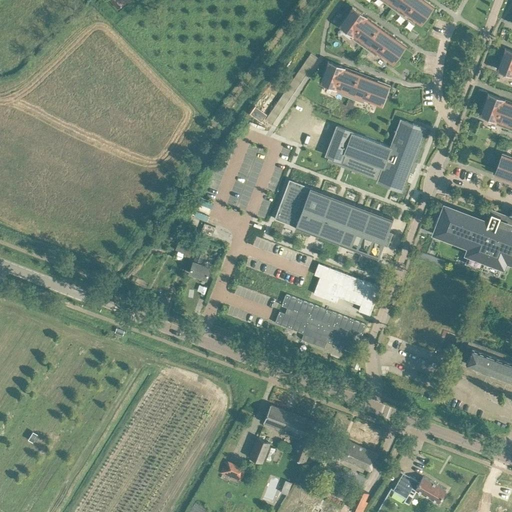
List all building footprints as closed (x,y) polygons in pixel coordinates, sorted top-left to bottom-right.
[(426,0),(396,0),(392,7),(404,15),(406,12),(421,23),(434,5),(426,0)] [(364,46),(379,25),(352,6),(339,24),(354,35),(352,38),(364,46)] [(379,25),(364,46),(376,55),(378,52),(393,62),(406,44),(379,25)] [(511,50),(505,48),(497,68),(511,74),(511,50)] [(311,52),(266,119),(272,123),(318,57),(311,52)] [(351,95),(360,71),(329,59),(321,80),(338,87),(337,90),(351,95)] [(360,71),(351,95),(364,100),(365,97),(383,103),(391,83),(360,71)] [(509,128),(511,121),(511,101),(488,93),(480,113),(497,120),(496,123),(509,128)] [(266,102),(255,117),(262,122),(263,122),(262,121),(265,117),(266,118),(273,107),(268,104),(266,102)] [(377,181),(389,186),(394,188),(403,191),(426,128),(418,125),(413,123),(401,119),(390,146),(353,132),(354,131),(337,125),(326,154),(330,156),(328,160),(378,179),(377,181)] [(511,179),(511,156),(503,153),(495,173),(511,179)] [(286,188),(274,218),(378,257),(383,244),(388,246),(393,232),(389,231),(393,218),(294,180),(289,178),(286,188)] [(445,205),(434,232),(470,246),(467,253),(469,253),(502,266),(503,266),(506,259),(511,261),(511,230),(508,229),(510,224),(504,222),(506,218),(500,215),(492,212),(488,221),(485,220),(445,205)] [(205,222),(201,231),(212,235),(215,226),(205,222)] [(178,242),(175,250),(185,253),(188,246),(178,242)] [(193,260),(189,272),(207,278),(211,267),(200,263),(204,252),(198,250),(194,261),(193,260)] [(419,251),(417,256),(443,266),(445,260),(419,251)] [(332,260),(330,265),(342,269),(343,264),(332,260)] [(320,276),(314,293),(336,301),(338,296),(361,304),(359,310),(370,314),(381,286),(319,262),(314,274),(320,276)] [(291,284),(301,289),(304,282),(293,278),(291,284)] [(279,310),(275,322),(304,333),(301,338),(325,347),(327,341),(356,352),(360,341),(354,339),(356,333),(362,335),(366,324),(286,293),(282,305),(287,307),(285,312),(279,310)] [(511,355),(469,339),(462,359),(467,360),(466,363),(476,367),(478,371),(481,370),(479,365),(511,377),(511,355)] [(29,361),(17,356),(17,355),(16,356),(12,355),(12,353),(11,353),(11,354),(0,349),(0,372),(21,380),(29,361)] [(313,441),(320,423),(271,404),(264,421),(300,436),(292,456),(304,461),(312,441),(313,441)] [(370,470),(378,453),(334,433),(326,450),(370,470)] [(257,436),(249,457),(261,462),(263,459),(270,462),(272,459),(273,460),(276,451),(275,451),(276,448),(269,445),(270,442),(257,436)] [(242,477),(246,466),(228,458),(227,460),(225,459),(220,472),(240,480),(241,476),(242,477)] [(403,473),(400,478),(394,489),(406,496),(412,486),(416,488),(416,489),(439,502),(446,489),(423,476),(419,482),(401,471),(400,471),(403,473)] [(12,476),(7,473),(2,481),(7,483),(12,476)] [(359,511),(368,492),(360,488),(351,507),(359,511)] [(475,511),(476,511),(501,511),(505,507),(481,494),(476,503),(468,499),(461,511),(475,511)] [(203,511),(207,506),(195,499),(187,511),(203,511)]
